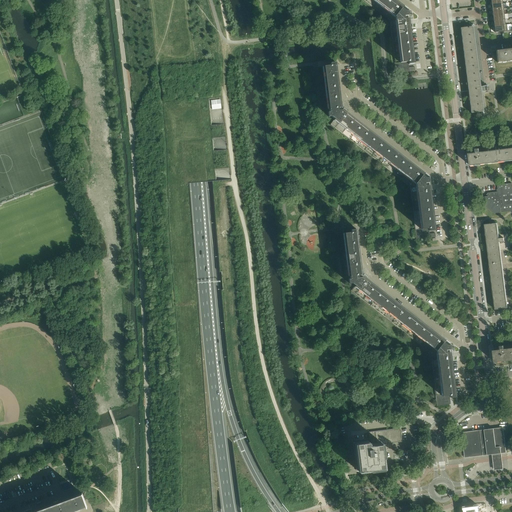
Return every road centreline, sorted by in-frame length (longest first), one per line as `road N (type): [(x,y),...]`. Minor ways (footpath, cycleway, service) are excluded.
road 1 (motorway): [(279,511),(242,451),(224,393),(184,0)]
road 2 (motorway): [(230,511),(178,0)]
road 3 (motorway): [(163,0),(202,511)]
road 4 (unclassified): [(149,511),(136,186),(117,0)]
road 5 (motorway): [(156,0),(181,306)]
road 6 (motorway): [(181,306),(193,511)]
road 7 (motorway): [(181,306),(182,511)]
road 8 (unclassified): [(464,177),(443,14)]
road 9 (unclassified): [(484,344),(464,183)]
